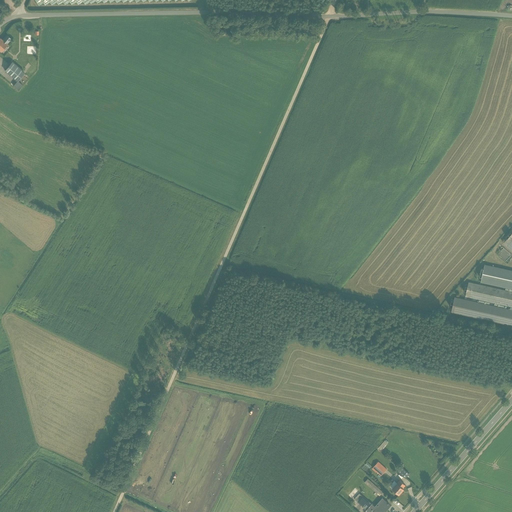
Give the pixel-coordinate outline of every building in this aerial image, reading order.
[(0,52),(12,39),(6,34),(2,39),(0,37),(0,52)] [(11,63),(4,72),(19,83),(26,74),(11,63)] [(511,269),(485,263),(481,282),(511,289),(511,269)] [(511,294),(467,284),(464,297),(511,308),(511,294)] [(511,312),(453,299),(449,314),(511,328),(511,312)] [(379,461),(371,469),(380,477),(387,470),(379,461)] [(403,470),(399,474),(405,479),(408,475),(403,470)] [(368,481),(365,484),(380,497),(383,494),(368,481)] [(400,495),(404,489),(395,482),(391,488),(400,495)] [(384,511),(391,505),(383,498),(375,507),(372,504),(366,510),(368,511),(384,511)]
